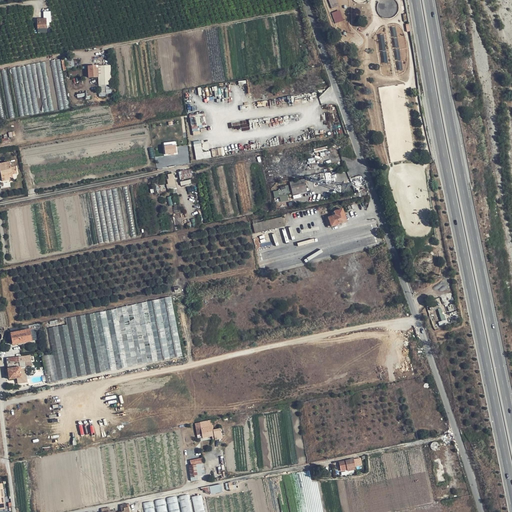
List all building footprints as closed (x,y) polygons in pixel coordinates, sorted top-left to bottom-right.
[(335,23),(344,20),(340,10),(332,13),(335,23)] [(47,28),(46,19),(37,20),(38,29),(45,29),(47,28)] [(66,58),(67,68),(75,67),(74,57),(66,58)] [(110,66),(98,67),(98,77),(99,86),(111,85),(110,66)] [(89,78),(98,77),(98,67),(88,67),(89,78)] [(81,68),(68,70),(69,78),(82,75),(81,68)] [(197,159),(212,157),(211,151),(203,152),(201,140),(194,141),(197,159)] [(10,163),(0,164),(0,171),(2,181),(13,179),(13,174),(17,173),(16,167),(11,168),(10,163)] [(180,181),(194,178),(192,170),(178,172),(180,181)] [(170,184),(171,190),(176,188),(173,174),(168,175),(169,180),(167,180),(168,184),(170,184)] [(305,179),(289,182),(292,194),(307,191),(305,179)] [(289,185),(280,186),(281,190),(274,191),(275,198),(280,197),(281,202),(289,201),(288,193),(290,193),(289,185)] [(342,210),(334,212),(335,216),(329,218),(331,227),(346,222),(342,210)] [(282,218),(253,225),(255,233),(284,227),(282,218)] [(53,354),(31,358),(36,386),(181,356),(182,355),(172,297),(162,300),(158,301),(152,301),(116,308),(116,310),(60,321),(60,324),(48,326),(53,354)] [(438,309),(444,323),(447,322),(441,308),(438,309)] [(13,345),(31,342),(29,331),(11,334),(13,345)] [(31,361),(30,355),(5,358),(6,364),(7,364),(23,362),(31,361)] [(26,382),(24,368),(23,362),(7,364),(9,379),(17,379),(17,383),(26,382)] [(215,436),(214,430),(213,427),(201,429),(203,438),(215,436)] [(221,429),(214,430),(215,436),(216,440),(223,439),(221,429)] [(361,458),(340,462),(342,476),(349,475),(348,472),(356,470),(355,468),(363,466),(361,458)] [(191,478),(198,477),(206,476),(204,464),(191,466),(189,466),(191,478)] [(211,494),(222,492),(221,485),(210,488),(211,494)] [(193,511),(190,495),(181,496),(183,511),(193,511)] [(205,511),(202,495),(193,496),(195,511),(205,511)] [(172,511),(169,496),(130,504),(131,511),(172,511)]
